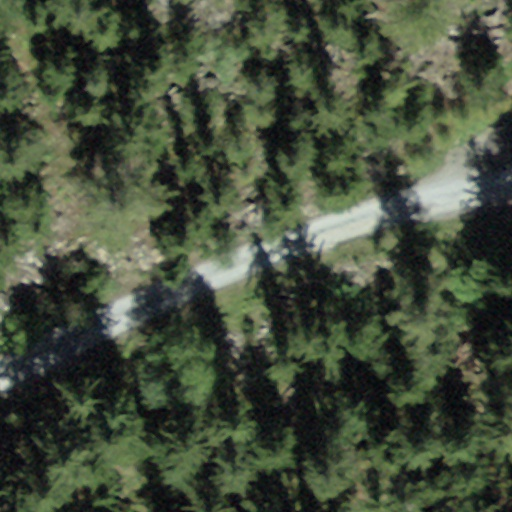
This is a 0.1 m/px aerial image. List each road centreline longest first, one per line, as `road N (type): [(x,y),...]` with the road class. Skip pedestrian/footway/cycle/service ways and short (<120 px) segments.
road 1 (track): [(511,241),(418,274),(0,469)]
road 2 (track): [(418,274),(511,160)]
